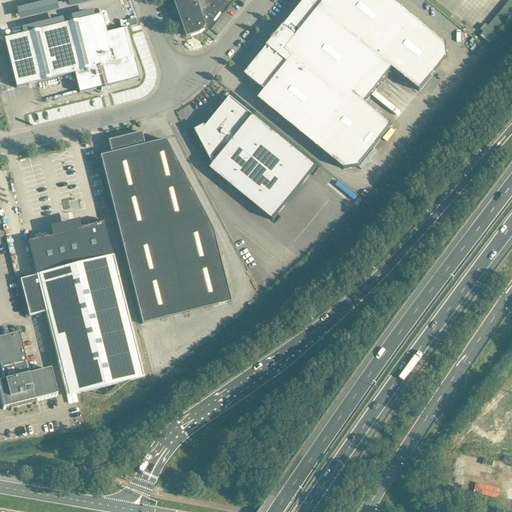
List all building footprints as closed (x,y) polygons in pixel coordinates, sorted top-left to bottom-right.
[(174,0),(188,37),(209,30),(229,5),(227,0),(174,0)] [(419,92),(447,58),(446,44),(391,0),(306,0),(284,27),(283,28),(284,28),(280,33),(279,32),(279,33),(279,34),(272,42),(271,42),(272,43),(268,47),(267,47),(267,48),(245,75),(265,92),(258,100),(344,170),(358,168),(392,126),(365,103),(392,70),(419,92)] [(492,36),(505,24),(496,14),(483,25),(492,36)] [(138,79),(131,49),(132,48),(132,47),(131,47),(129,40),(130,39),(130,38),(128,38),(126,31),(128,30),(127,28),(124,28),(125,30),(116,32),(116,30),(113,31),(113,33),(106,34),(102,15),(4,40),(17,89),(75,74),(79,94),(101,88),(101,91),(100,91),(101,91),(109,89),(108,89),(108,87),(138,79)] [(316,168),(230,98),(217,115),(215,114),(216,112),(209,119),(210,120),(211,118),(213,120),(206,128),(204,127),(195,131),(213,166),(210,170),(273,221),(316,168)] [(141,133),(108,142),(111,154),(100,157),(142,325),(231,303),(213,231),(165,141),(144,146),(141,133)] [(37,276),(20,281),(29,316),(46,312),(67,397),(143,377),(113,258),(104,222),(28,242),(37,276)] [(18,335),(0,339),(0,370),(3,383),(0,383),(0,399),(3,410),(10,409),(10,410),(36,403),(36,402),(56,397),(50,371),(29,376),(18,335)] [(500,421),(500,400),(487,400),(488,421),(500,421)]
